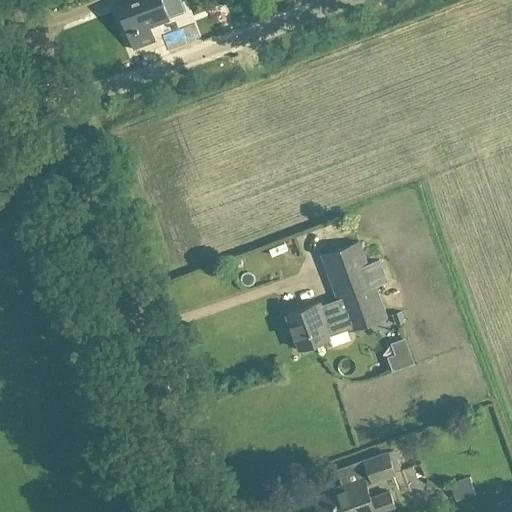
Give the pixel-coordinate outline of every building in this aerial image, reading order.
[(127,0),(129,4),(117,8),(133,50),(154,42),(148,26),(168,19),(167,16),(183,10),(179,0),(127,0)] [(377,261),(365,266),(357,244),(320,257),(336,303),(346,331),(346,333),(384,319),(373,288),(386,283),(377,261)] [(336,303),(320,308),(319,304),(286,315),(297,350),(300,349),(302,354),(312,350),(311,345),(328,340),(327,337),(346,331),(336,303)] [(394,326),(403,323),(399,312),(390,315),(394,326)] [(403,340),(389,346),(392,355),(384,358),(389,372),(412,364),(403,340)] [(386,453),(364,461),(371,482),(393,475),(386,453)] [(468,478),(449,485),(455,502),(474,495),(468,478)] [(388,494),(369,500),(362,479),(338,487),(339,489),(313,498),(317,511),(385,511),(393,509),(388,494)]
